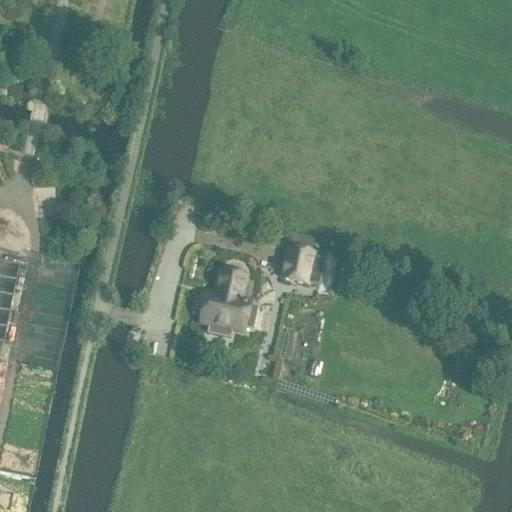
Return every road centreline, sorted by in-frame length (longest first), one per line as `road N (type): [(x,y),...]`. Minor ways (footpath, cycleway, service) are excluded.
road 1 (unclassified): [(96,315),(165,0)]
road 2 (track): [(19,197),(63,0)]
